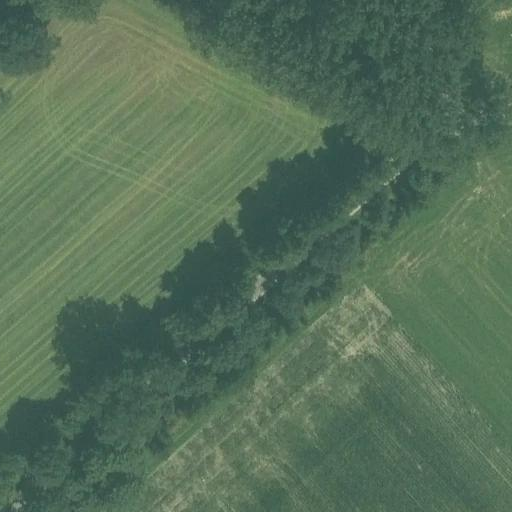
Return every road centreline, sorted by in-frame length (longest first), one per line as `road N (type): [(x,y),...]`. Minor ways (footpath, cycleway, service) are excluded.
road 1 (unclassified): [(0,509),(441,126)]
road 2 (residential): [(215,0),(441,126)]
road 3 (track): [(430,0),(458,121)]
